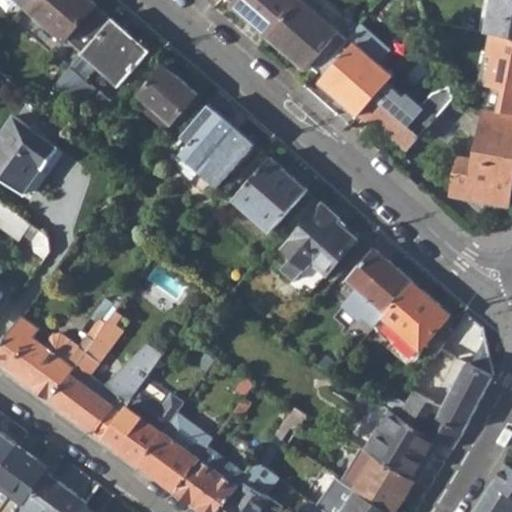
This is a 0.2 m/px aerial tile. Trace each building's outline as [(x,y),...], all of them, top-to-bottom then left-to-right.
[(23,6),(65,41),(98,4),(92,0),(29,0),(26,4),(23,6)] [(234,0),(233,2),(269,35),(300,0),(234,0)] [(300,0),(269,35),(307,67),(310,64),(318,70),(321,67),(347,38),(305,0),(300,0)] [(494,33),(511,36),(511,0),(487,0),(481,31),(494,33)] [(100,67),(121,84),(150,51),(113,19),(74,63),(91,77),(100,67)] [(322,81),(360,114),(390,79),(395,74),(381,61),(392,49),(361,22),(347,38),(321,67),(328,73),(322,81)] [(484,82),(511,87),(511,36),(494,33),(484,82)] [(140,94),(174,123),(199,93),(165,64),(140,94)] [(375,120),(408,149),(435,119),(390,79),(360,114),(372,125),(375,120)] [(188,157),(220,184),(256,144),(211,104),(184,134),(192,140),(176,159),(182,164),(188,157)] [(453,193),(509,203),(511,187),(511,113),(487,109),(476,158),(460,155),(453,193)] [(0,134),(0,172),(24,190),(59,147),(16,114),(0,134)] [(236,198),(273,230),(308,190),(270,157),(236,198)] [(0,201),(0,223),(19,236),(29,222),(1,200),(0,201)] [(306,268),(321,281),(357,239),(337,221),(339,217),(323,204),(288,244),(310,264),(306,268)] [(362,317),(374,327),(383,317),(386,313),(412,282),(376,250),(349,280),(359,288),(343,306),(359,321),(362,317)] [(383,317),(420,348),(449,314),(412,282),(386,313),(383,317)] [(118,310),(112,318),(119,324),(125,315),(118,310)] [(68,360),(46,343),(35,335),(41,327),(24,316),(0,349),(0,360),(52,399),(96,339),(88,332),(80,344),(68,360)] [(101,317),(88,332),(96,339),(109,322),(101,317)] [(107,438),(143,387),(166,355),(152,345),(108,385),(92,374),(126,329),(119,324),(112,318),(109,322),(96,339),(52,399),(107,438)] [(46,343),(68,360),(80,344),(64,332),(53,333),(46,343)] [(434,435),(456,447),(495,377),(487,338),(473,364),(469,362),(444,406),(415,389),(399,414),(434,435)] [(237,390),(246,396),(255,383),(247,377),(237,390)] [(167,404),(143,387),(107,438),(142,465),(181,411),(188,402),(175,393),(167,404)] [(424,451),(434,435),(399,414),(376,401),(352,440),(363,447),(418,480),(433,457),(424,451)] [(278,433),(296,446),(309,427),(301,421),(306,413),(297,407),(278,433)] [(142,465),(178,490),(211,445),(216,438),(181,411),(142,465)] [(0,428),(0,466),(18,441),(0,428)] [(249,474),(211,445),(178,490),(207,511),(221,511),(247,477),(249,474)] [(360,488),(389,508),(397,494),(406,499),(418,480),(363,447),(344,478),(360,488)] [(247,477),(221,511),(283,511),(287,507),(271,494),(283,478),(259,461),(249,474),(247,477)] [(511,494),(511,465),(505,461),(492,482),(511,494)] [(18,510),(20,511),(79,511),(88,500),(48,470),(18,510)] [(88,500),(79,511),(132,511),(136,508),(101,482),(88,500)] [(474,511),(511,511),(511,494),(492,482),(474,511)] [(343,511),(393,511),(394,511),(389,508),(360,488),(343,511)] [(394,511),(397,511),(406,499),(397,494),(389,508),(394,511)] [(312,500),(303,511),(325,511),(327,511),(312,500)]
